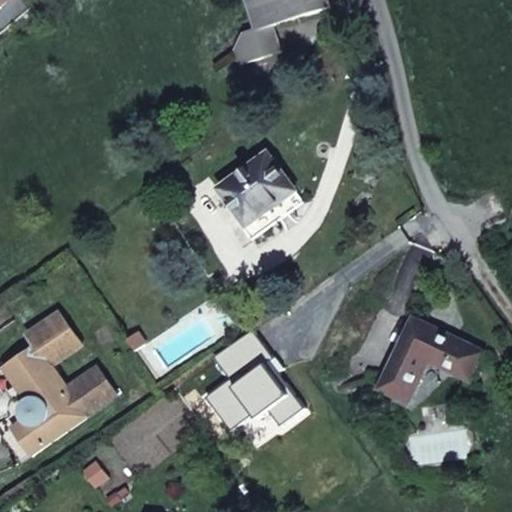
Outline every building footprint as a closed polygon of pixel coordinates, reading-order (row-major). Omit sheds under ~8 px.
[(0,0),(0,8),(10,0),(0,0)] [(270,5),(264,7),(261,0),(247,0),(257,30),(269,27),(276,25),(270,5)] [(261,0),(264,7),(270,5),(276,25),(276,26),(329,10),(325,0),(261,0)] [(336,8),(333,0),(325,0),(329,10),(336,8)] [(276,26),(276,25),(269,27),(278,54),(285,53),(276,26)] [(278,54),(269,27),(257,30),(245,34),(236,52),(240,66),(278,54)] [(307,203),(272,155),(223,189),(250,226),(246,229),(255,241),(307,203)] [(74,386),(58,365),(84,347),(62,314),(30,336),(38,346),(6,368),(29,402),(27,405),(25,408),(24,412),(24,415),(26,419),(27,420),(4,437),(13,449),(24,441),(34,456),(90,417),(119,396),(100,368),(74,386)] [(486,353),(417,319),(384,389),(411,402),(431,360),(473,380),(486,353)]
